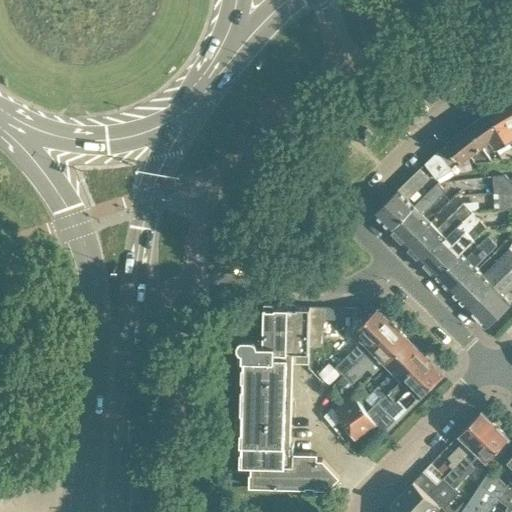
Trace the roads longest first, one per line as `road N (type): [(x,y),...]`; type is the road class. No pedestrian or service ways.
road 1 (secondary): [(8,125),(66,209),(89,261),(97,322),(81,511)]
road 2 (residential): [(511,77),(419,137),(354,199),(352,216),(387,260)]
road 3 (unclassified): [(131,296),(214,279),(357,282),(387,260)]
road 4 (secondary): [(116,511),(131,296)]
road 5 (residential): [(354,511),(466,385),(493,366)]
road 6 (secondary): [(131,296),(177,110)]
road 7 (secondary): [(8,125),(61,142),(102,142),(177,110)]
road 8 (unclassified): [(387,260),(493,366)]
